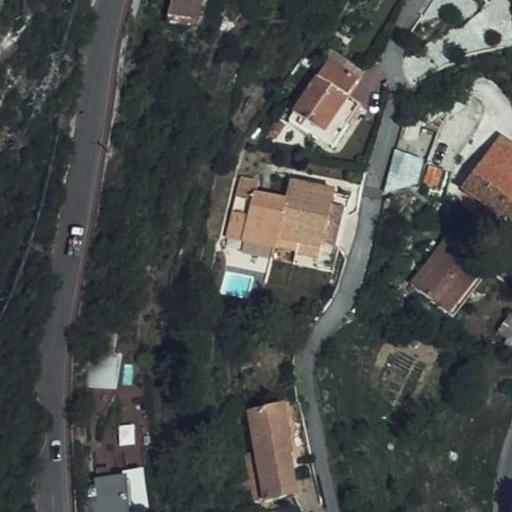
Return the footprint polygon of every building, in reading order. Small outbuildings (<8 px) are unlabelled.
[(174,0),(172,8),(197,13),(199,0),(174,0)] [(475,0),(446,0),(443,2),(453,19),(478,5),(475,0)] [(327,59),(358,82),(368,68),(329,37),(319,52),(327,59)] [(348,96),(358,82),(327,59),(287,114),(332,146),(360,105),(348,96)] [(497,211),(511,192),(511,146),(487,127),(449,176),(485,205),(487,202),(497,211)] [(388,190),(418,187),(425,160),(400,153),(388,190)] [(226,227),(247,233),(257,173),(241,169),(226,227)] [(247,233),(272,240),(281,197),(256,190),(260,174),(257,173),(247,233)] [(351,190),(337,186),(336,191),(289,178),(284,198),(281,197),(272,240),(269,253),(307,262),(331,268),(351,190)] [(449,316),(488,268),(451,239),(412,287),(449,316)] [(328,280),(331,268),(307,262),(304,274),(328,280)] [(379,279),(365,274),(359,296),(372,301),(379,279)] [(488,325),(511,340),(511,316),(499,309),(488,325)] [(116,386),(120,361),(96,357),(92,382),(116,386)] [(270,394),(277,455),(299,452),(285,392),(270,394)] [(248,489),(281,485),(277,455),(270,394),(238,397),(248,489)] [(105,494),(95,495),(96,511),(130,511),(126,467),(102,470),(105,494)]
